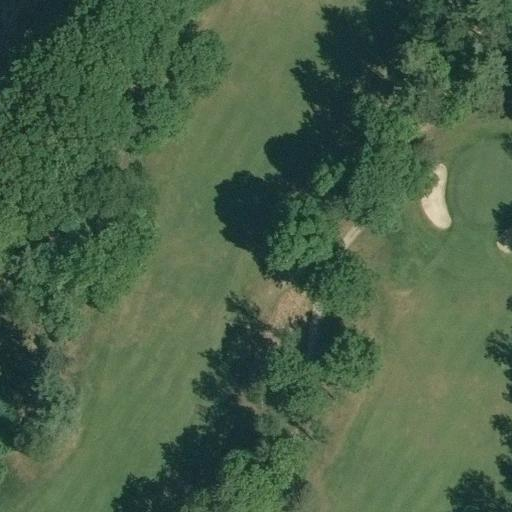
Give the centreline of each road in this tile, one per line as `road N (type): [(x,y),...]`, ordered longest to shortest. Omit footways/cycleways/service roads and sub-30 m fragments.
road 1 (track): [(240,511),(301,393),(324,247),(496,0)]
road 2 (track): [(0,199),(137,0)]
